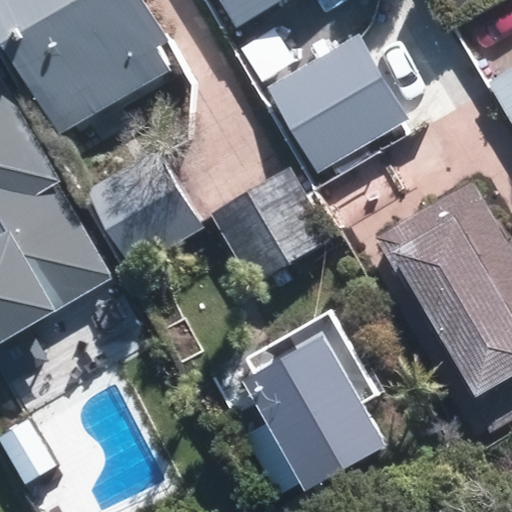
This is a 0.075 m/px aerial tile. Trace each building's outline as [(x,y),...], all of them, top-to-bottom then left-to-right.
[(143,54),(115,0),(0,0),(0,70),(51,170),(128,130),(100,76),(143,54)] [(220,0),(237,29),(288,0),(220,0)] [(404,117),(356,37),(270,88),(319,168),(404,117)] [(511,72),(493,84),(511,116),(511,72)] [(214,213),(261,289),(455,167),(428,125),(312,199),(291,165),(214,213)] [(0,333),(51,308),(4,216),(34,201),(0,134),(0,333)] [(156,150),(87,191),(133,270),(202,230),(156,150)] [(511,431),(511,248),(468,178),(374,236),(501,439),(511,431)] [(302,317),(215,369),(289,491),(375,438),(302,317)] [(35,419),(0,437),(0,449),(25,499),(65,478),(35,419)]
